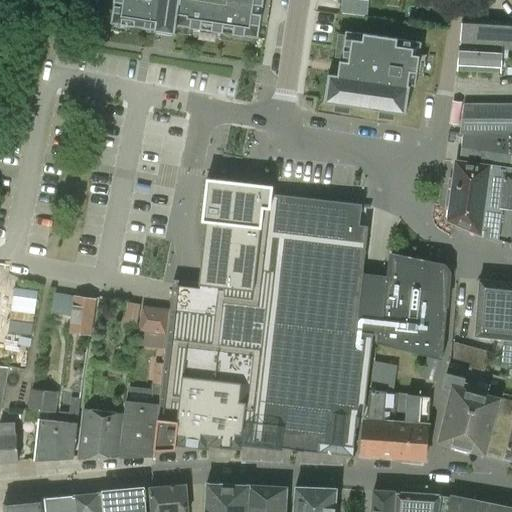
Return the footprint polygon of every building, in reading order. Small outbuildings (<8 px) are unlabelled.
[(113,0),(114,1),(111,23),(154,30),(154,31),(168,33),(175,34),(176,26),(258,39),(263,0),(113,0)] [(368,1),(360,0),(341,0),(340,13),(367,16),(368,1)] [(460,45),(503,48),(502,50),(511,51),(511,21),(463,18),(460,45)] [(339,61),(339,63),(337,76),(328,74),(324,101),(405,115),(410,86),(415,87),(416,75),(423,76),(426,56),(419,55),(421,43),(397,39),(363,34),(345,32),(341,61),(339,61)] [(501,74),(502,50),(503,48),(460,45),(457,72),(501,74)] [(497,240),(511,244),(511,232),(511,166),(511,167),(511,163),(511,104),(465,105),(460,135),(464,135),(460,163),(456,162),(453,185),(449,185),(446,206),(450,206),(448,220),(497,241),(497,240)] [(171,309),(155,452),(179,452),(180,452),(180,444),(239,451),(242,451),(243,443),(255,444),(325,452),(353,455),(357,416),(364,416),(364,414),(357,413),(359,396),(366,396),(373,334),(377,335),(382,335),(388,277),(374,275),(362,274),(368,227),(359,226),(362,206),(271,195),(272,187),(239,183),(218,181),(207,180),(206,186),(205,195),(202,222),(207,223),(205,240),(200,285),(184,283),(174,282),(171,307),(171,309)] [(382,335),(377,335),(376,344),(441,361),(443,361),(450,267),(391,256),(388,277),(382,335)] [(475,336),(504,339),(501,367),(511,367),(511,283),(479,281),(475,336)] [(89,337),(96,299),(74,296),(69,334),(89,337)] [(138,332),(165,335),(168,309),(141,307),(138,332)] [(478,371),(480,350),(454,343),(452,364),(478,371)] [(491,350),(480,349),(480,350),(478,371),(488,374),(491,350)] [(441,434),(440,443),(486,454),(499,400),(500,400),(506,380),(484,374),(450,364),(443,388),(452,391),(441,434)] [(0,366),(0,413),(9,369),(0,366)] [(153,389),(128,386),(125,414),(121,456),(154,455),(154,453),(160,405),(162,387),(153,386),(153,389)] [(51,460),(55,421),(53,421),(54,420),(47,419),(48,413),(56,413),(58,393),(31,390),(28,411),(38,412),(37,416),(40,417),(35,455),(38,456),(38,461),(51,460)] [(362,456),(395,458),(398,419),(399,394),(387,393),(387,392),(370,390),(367,417),(365,416),(362,456)] [(398,419),(395,458),(425,460),(428,421),(419,421),(421,396),(407,395),(399,394),(398,419)] [(57,422),(55,421),(51,460),(73,459),(77,424),(81,399),(71,398),(69,414),(58,413),(57,422)] [(120,457),(121,456),(125,414),(84,410),(79,459),(120,457)] [(0,463),(19,462),(17,436),(16,436),(15,423),(0,424),(0,436),(0,437),(0,463)] [(511,460),(511,428),(503,459),(511,460)] [(152,511),(187,511),(186,486),(151,489),(152,511)] [(247,511),(249,487),(207,486),(205,511),(247,511)] [(285,511),(287,490),(251,489),(251,487),(249,487),(247,511),(285,511)] [(334,511),(336,489),(296,488),(293,511),(334,511)] [(146,511),(145,490),(100,494),(102,511),(146,511)] [(393,511),(394,493),(374,491),(372,511),(393,511)] [(394,493),(393,511),(438,511),(441,496),(397,493),(394,493)] [(102,511),(100,494),(74,496),(75,511),(102,511)] [(75,511),(74,496),(45,499),(46,511),(75,511)] [(446,496),(441,496),(438,511),(447,511),(451,496),(446,496)] [(511,511),(511,508),(451,496),(447,511),(511,511)] [(4,503),(4,511),(46,511),(45,499),(44,499),(44,498),(4,503)]
